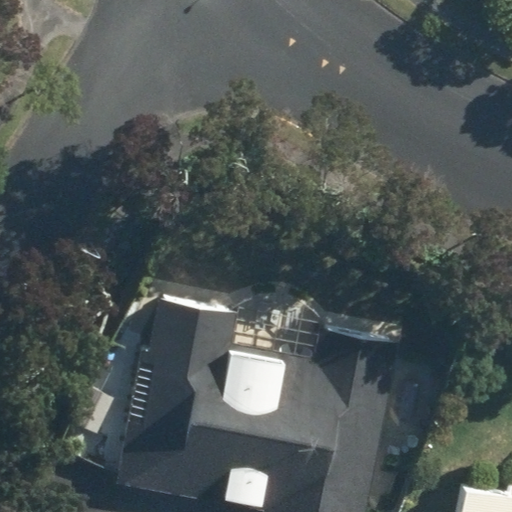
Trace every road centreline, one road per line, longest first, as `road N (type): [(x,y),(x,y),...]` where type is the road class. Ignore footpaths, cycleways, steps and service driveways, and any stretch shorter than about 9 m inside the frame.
road 1 (residential): [(172,0),(0,262)]
road 2 (residential): [(511,133),(341,42),(295,0)]
